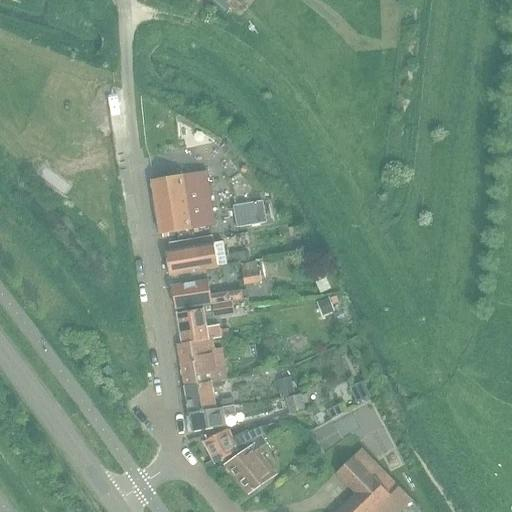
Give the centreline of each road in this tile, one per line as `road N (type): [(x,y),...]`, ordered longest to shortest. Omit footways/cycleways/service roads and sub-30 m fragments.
road 1 (residential): [(184,455),(162,407),(121,2)]
road 2 (unclassified): [(0,338),(110,492)]
